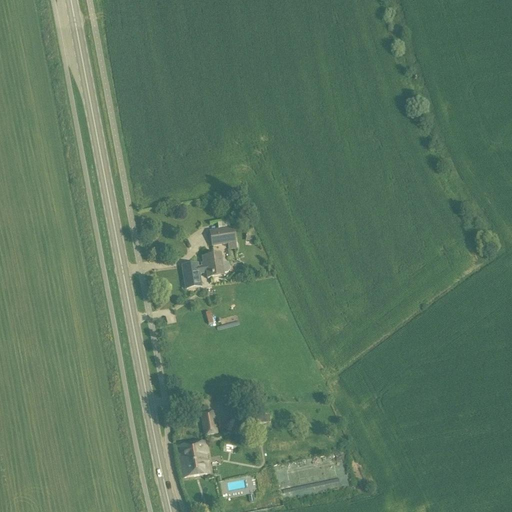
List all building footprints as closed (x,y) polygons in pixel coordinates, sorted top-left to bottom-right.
[(236,249),(233,228),(208,231),(210,247),(227,245),(228,250),(236,249)] [(201,267),(203,274),(206,274),(207,279),(224,277),(224,274),(227,274),(229,271),(229,265),(226,263),(222,264),(221,255),(208,257),(209,263),(205,264),(205,266),(201,267)] [(203,274),(201,267),(197,267),(197,265),(182,267),(185,289),(201,287),(199,275),(203,274)] [(203,437),(217,435),(213,412),(199,415),(203,437)] [(266,424),(265,413),(257,413),(257,425),(266,424)] [(183,479),(209,474),(205,454),(207,454),(205,443),(178,446),(183,479)] [(228,482),(230,492),(250,490),(249,479),(228,482)]
